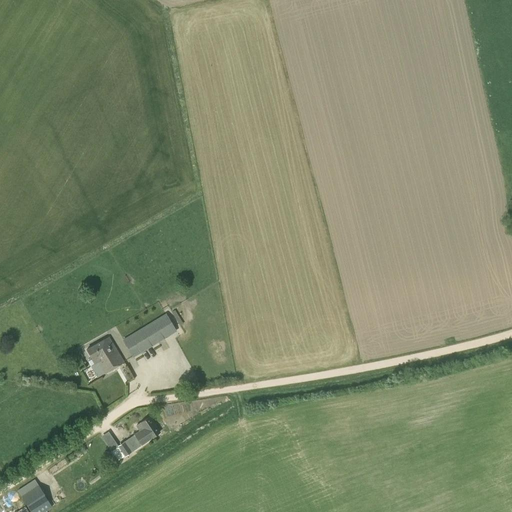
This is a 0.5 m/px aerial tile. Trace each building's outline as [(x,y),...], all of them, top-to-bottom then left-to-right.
[(133,357),(176,331),(165,313),(122,340),(133,357)] [(87,349),(95,363),(98,361),(104,372),(123,362),(109,336),(103,339),(104,340),(87,349)] [(158,429),(163,436),(182,423),(178,416),(158,429)] [(141,444),(159,432),(150,417),(136,425),(140,430),(134,435),(110,452),(116,461),(125,455),(141,444)] [(51,511),(74,497),(66,484),(57,489),(58,491),(46,499),(38,486),(21,496),(31,511),(51,511)]
